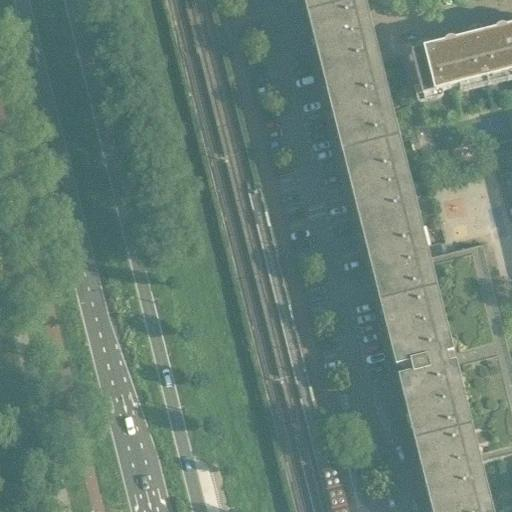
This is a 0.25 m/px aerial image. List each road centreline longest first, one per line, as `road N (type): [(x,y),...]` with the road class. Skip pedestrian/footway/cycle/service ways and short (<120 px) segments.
road 1 (secondary): [(22,0),(151,511)]
road 2 (secondary): [(199,511),(71,0)]
road 3 (residential): [(403,511),(389,457),(364,408),(277,54),(275,14)]
road 4 (residential): [(376,3),(383,18),(410,26),(511,2)]
